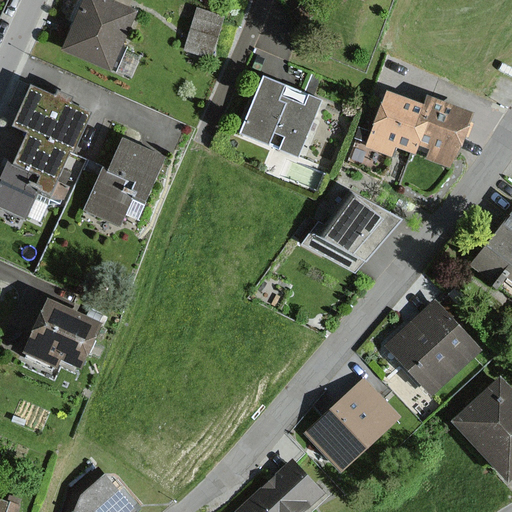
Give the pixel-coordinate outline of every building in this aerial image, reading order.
[(124,45),(139,11),(113,0),(83,0),(62,51),(130,81),(140,57),(126,51),(128,47),(124,45)] [(225,17),(197,9),(184,51),(212,60),(225,17)] [(300,158),(324,101),(264,76),(240,133),(270,146),(275,134),(285,138),(280,150),(300,158)] [(27,133),(14,163),(67,186),(74,170),(64,166),(70,153),(73,155),(92,113),(70,103),(72,98),(57,91),(54,97),(30,86),(11,127),(27,133)] [(398,149),(416,156),(419,146),(415,129),(424,105),(387,92),(366,148),(394,158),(398,149)] [(473,113),(427,96),(415,129),(419,146),(429,150),(426,159),(452,169),(461,146),(463,147),(471,125),(469,124),(473,113)] [(369,131),(359,127),(355,138),(365,142),(369,131)] [(167,157),(123,138),(109,170),(103,167),(84,211),(120,227),(126,215),(139,221),(167,157)] [(14,163),(7,160),(0,175),(0,209),(27,221),(36,200),(49,205),(61,204),(64,199),(66,200),(71,187),(67,186),(14,163)] [(406,218),(353,188),(327,223),(322,219),(305,243),(358,272),(406,218)] [(511,211),(471,264),(495,282),(491,287),(496,291),(500,286),(511,295),(511,211)] [(83,370),(104,323),(100,322),(103,316),(90,310),(87,316),(48,298),(23,354),(58,369),(62,360),(83,370)] [(483,351),(436,299),(385,346),(432,397),(483,351)] [(511,480),(511,387),(501,376),(451,422),(496,470),(509,484),(511,480)] [(402,418),(365,377),(303,433),(311,441),(307,449),(326,458),(341,474),(402,418)] [(292,460),(238,511),(305,511),(324,494),(292,460)] [(66,511),(138,511),(139,511),(102,467),(75,490),(66,511)] [(0,511),(17,511),(22,500),(9,495),(6,502),(0,499),(0,511)]
